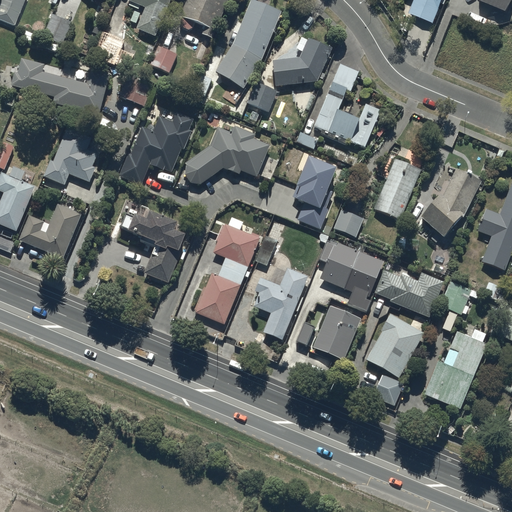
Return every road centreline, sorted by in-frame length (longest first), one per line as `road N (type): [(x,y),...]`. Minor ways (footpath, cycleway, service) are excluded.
road 1 (trunk): [(0,303),(504,511)]
road 2 (residential): [(343,0),(399,74),(511,124)]
